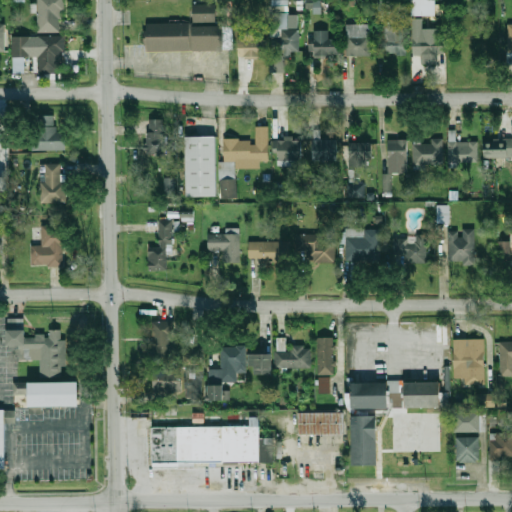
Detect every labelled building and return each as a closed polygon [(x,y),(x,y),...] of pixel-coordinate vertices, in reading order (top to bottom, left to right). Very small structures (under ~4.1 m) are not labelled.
[(37,0),(37,32),(63,32),(63,0),(37,0)] [(321,0),(314,0),(313,12),(319,13),(321,0)] [(411,0),(411,15),(443,15),(442,4),(435,4),(435,0),(411,0)] [(193,23),(215,23),(215,5),(193,5),(193,23)] [(287,13),(272,14),(273,27),(288,26),(287,13)] [(422,29),(422,21),(413,21),(413,56),(423,55),(423,64),(439,64),(439,54),(445,54),(445,29),(422,29)] [(383,22),(383,54),(406,54),(406,22),(383,22)] [(191,23),(146,23),(146,51),(191,51),(191,23)] [(346,55),(370,55),(370,23),(346,23),(346,55)] [(224,46),(224,26),(193,26),(193,46),(224,46)] [(275,29),(275,57),(299,57),(299,29),(275,29)] [(338,55),(338,40),(328,40),(328,30),(313,30),(313,55),(338,55)] [(38,73),(62,73),(62,36),(13,37),(13,73),(26,73),(26,57),(38,57),(38,73)] [(266,40),(245,40),(245,58),(266,58),(266,40)] [(31,150),(66,150),(66,131),(55,131),(55,115),(31,115),(31,150)] [(165,155),(165,119),(147,119),(147,155),(165,155)] [(255,139),(224,139),(223,160),(268,161),(268,126),(255,126),(255,139)] [(188,196),(186,137),(216,136),(218,195),(188,196)] [(275,164),(303,164),(303,138),(275,138),(275,164)] [(338,160),(338,139),(313,139),(313,160),(338,160)] [(407,139),(388,139),(388,170),(407,170),(407,139)] [(484,157),(511,157),(511,140),(484,140),(484,157)] [(413,141),(413,164),(443,164),(443,141),(413,141)] [(478,162),(478,141),(449,141),(449,163),(478,162)] [(349,165),(373,165),(373,142),(349,142),(349,165)] [(40,203),(65,203),(65,164),(40,164),(40,203)] [(0,191),(0,178),(9,178),(9,191),(0,191)] [(164,196),(164,178),(176,178),(176,196),(164,196)] [(237,198),(237,179),(221,179),(221,198),(237,198)] [(347,197),(358,197),(359,183),(348,183),(347,197)] [(437,223),(449,223),(449,205),(437,205),(437,223)] [(158,248),(149,248),(149,271),(171,271),(171,221),(158,221),(158,248)] [(31,246),(31,265),(64,265),(64,226),(42,226),(41,246),(31,246)] [(475,229),(449,229),(449,262),(475,262),(475,229)] [(209,251),(224,251),(224,262),(242,262),(242,231),(209,231),(209,251)] [(345,260),(378,260),(378,231),(345,231),(345,260)] [(323,242),(323,234),(296,234),(296,251),(306,251),(306,262),(334,262),(334,242),(323,242)] [(407,262),(427,263),(428,234),(415,234),(415,240),(394,239),(394,254),(407,254),(407,262)] [(276,242),(249,242),(249,261),(276,261),(276,242)] [(498,242),(498,257),(511,257),(511,242),(498,242)] [(8,319),(8,348),(19,347),(19,359),(40,359),(40,377),(62,377),(61,334),(24,334),(24,319),(8,319)] [(177,321),(151,322),(153,393),(182,392),(181,366),(201,365),(200,348),(178,349),(177,321)] [(318,374),(335,374),(335,337),(318,337),(318,374)] [(485,339),(454,339),(454,379),(485,379),(485,339)] [(286,346),(286,340),(276,340),(276,369),(311,369),(311,346),(286,346)] [(511,340),(500,340),(500,375),(511,375),(511,340)] [(221,346),(221,369),(209,369),(208,401),(224,401),(225,372),(247,373),(247,346),(221,346)] [(255,375),(273,375),(273,354),(255,354),(255,375)] [(202,368),(184,369),(185,401),(203,400),(202,368)] [(330,392),(330,376),(318,377),(318,393),(330,392)] [(407,407),(407,381),(440,381),(441,406),(407,407)] [(28,383),(77,382),(78,406),(28,408),(28,394),(13,394),(12,382),(27,382),(28,383)] [(353,407),(353,383),(389,383),(389,407),(353,407)] [(495,394),(479,394),(478,406),(495,407),(495,394)] [(3,423),(14,422),(14,410),(3,411),(3,423)] [(299,412),(345,412),(345,432),(299,433),(299,412)] [(454,412),(454,432),(480,432),(480,412),(454,412)] [(154,461),(153,426),(250,425),(250,416),(260,416),(260,459),(154,461)] [(354,464),(353,416),(378,416),(378,464),(354,464)] [(511,458),(511,432),(491,432),(491,458),(511,458)] [(457,437),(457,462),(479,462),(479,437),(457,437)]
